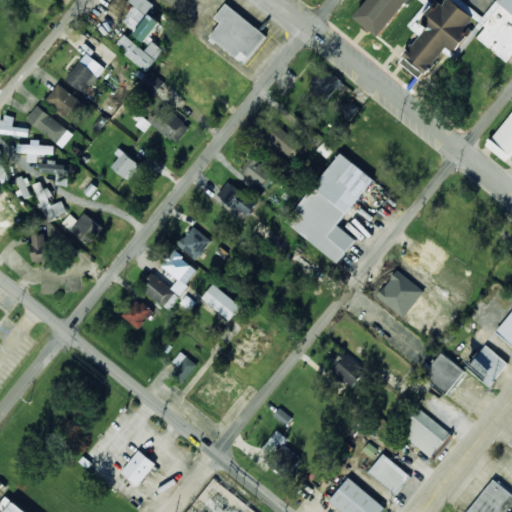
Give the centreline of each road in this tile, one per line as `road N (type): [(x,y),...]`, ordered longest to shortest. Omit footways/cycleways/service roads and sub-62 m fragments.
road 1 (residential): [(217,454),(511,90)]
road 2 (residential): [(68,331),(334,0)]
road 3 (tertiary): [(287,511),(0,275)]
road 4 (residential): [(511,190),(277,0)]
road 5 (secondary): [(420,511),(511,398)]
road 6 (residential): [(0,104),(84,0)]
